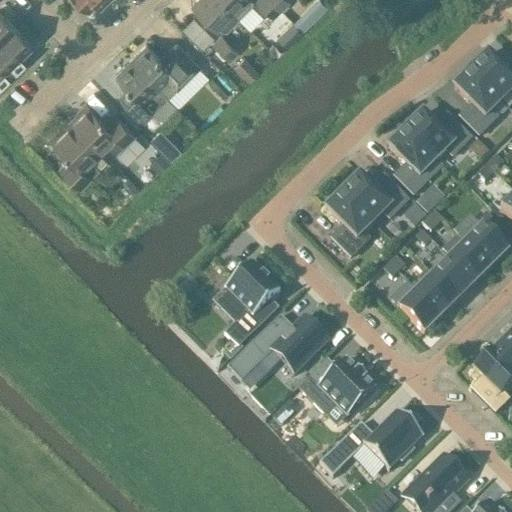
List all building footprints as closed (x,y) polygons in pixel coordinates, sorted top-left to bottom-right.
[(102,3),(104,0),(76,0),(88,12),(99,1),(102,3)] [(239,17),(221,0),(192,0),(216,25),(222,31),(226,31),(238,19),(239,17)] [(221,0),(239,17),(252,5),(252,1),(251,0),(221,0)] [(282,10),(272,0),(255,0),(255,1),(273,19),(282,10)] [(287,0),(272,0),(282,10),(289,2),(287,0)] [(0,41),(16,26),(1,11),(0,12),(0,41)] [(204,47),(216,36),(197,16),(185,27),(204,47)] [(0,89),(1,91),(7,86),(26,66),(18,58),(33,43),(16,26),(0,41),(0,89)] [(230,62),(240,52),(221,35),(212,45),(230,62)] [(148,44),(132,59),(169,97),(199,68),(201,66),(181,46),(177,43),(170,50),(175,55),(167,63),(162,58),(148,44)] [(486,56),(469,73),(500,104),(511,94),(511,95),(511,67),(504,76),(486,56)] [(119,96),(127,103),(145,121),(169,97),(132,59),(116,75),(128,87),(119,96)] [(490,115),(500,104),(469,73),(452,90),(470,109),(458,120),(477,139),(495,120),(490,115)] [(80,115),(71,123),(100,152),(109,144),(116,151),(134,133),(115,114),(106,122),(88,103),(78,113),(80,115)] [(404,133),(436,163),(446,153),(451,159),(469,141),(450,123),(439,134),(421,116),(404,133)] [(92,161),(100,152),(71,123),(63,131),(62,129),(53,138),(71,158),(61,167),(81,187),(100,169),(92,161)] [(436,163),(404,133),(387,150),(406,168),(394,180),(413,198),(441,169),(442,169),(436,163)] [(496,159),(487,168),(494,175),(503,166),(496,159)] [(494,175),(487,168),(477,177),(484,184),(494,175)] [(342,195),(373,226),(383,216),(389,221),(407,203),(388,185),(377,196),(359,178),(342,195)] [(373,226),(342,195),(341,196),(339,194),(331,202),(333,204),(325,212),(343,230),(332,241),(350,260),(368,242),(362,236),(373,226)] [(424,198),(417,205),(427,215),(434,208),(424,198)] [(511,199),(499,212),(511,225),(511,199)] [(421,226),(425,230),(430,235),(442,223),(433,214),(421,226)] [(490,271),(507,255),(493,241),(502,232),(486,216),(476,225),(477,227),(461,242),(465,246),(490,271)] [(429,242),(421,234),(415,240),(423,248),(429,242)] [(465,246),(449,262),(474,287),(490,271),(465,246)] [(474,288),(474,287),(449,262),(445,258),(445,259),(429,274),(458,303),(474,288)] [(388,266),(397,275),(403,269),(394,260),(388,266)] [(251,265),(224,292),(247,314),(224,337),(233,346),(238,352),(240,350),(278,312),(270,303),(279,294),(278,293),(278,294),(268,284),(269,283),(268,282),(267,283),(264,281),(262,278),(263,277),(262,276),(261,277),(251,267),(252,266),(251,265)] [(397,275),(388,266),(383,271),(392,280),(397,275)] [(416,294),(441,320),(457,304),(458,303),(429,274),(428,275),(413,291),(416,294)] [(416,294),(415,295),(399,311),(424,337),(440,321),(441,320),(416,294)] [(280,319),(226,372),(241,387),(272,357),(293,378),(327,344),(325,342),(327,339),(316,329),(314,331),(303,320),(292,331),(280,319)] [(491,357),(511,378),(511,344),(507,340),(491,357)] [(240,350),(238,352),(233,346),(223,356),(230,363),(242,352),(240,350)] [(500,398),(511,385),(511,378),(491,357),(473,374),(482,382),(471,393),(494,416),(506,403),(500,398)] [(298,391),(326,419),(336,409),(346,420),(375,392),(364,380),(365,379),(358,372),(357,373),(345,362),(335,372),(326,364),(298,391)] [(360,426),(318,467),(332,481),(363,449),(388,474),(389,473),(388,473),(401,460),(403,462),(413,453),(410,451),(421,440),(421,441),(422,440),(396,414),(395,414),(396,415),(372,439),(360,426)] [(413,489),(403,499),(416,511),(419,511),(425,506),(427,508),(430,505),(436,511),(465,483),(442,460),(434,468),(431,470),(432,471),(416,487),(415,486),(413,489)] [(386,494),(377,503),(386,511),(388,511),(396,504),(386,494)]
